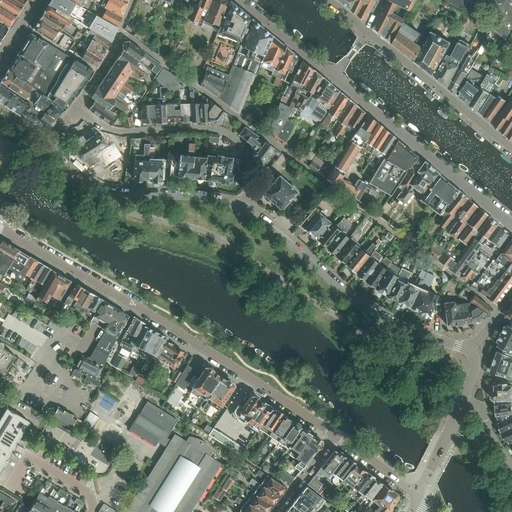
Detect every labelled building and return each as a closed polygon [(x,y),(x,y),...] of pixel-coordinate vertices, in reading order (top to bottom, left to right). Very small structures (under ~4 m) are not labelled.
[(26,1),(25,0),(0,0),(9,0),(21,8),(26,1)] [(0,0),(0,5),(16,16),(21,8),(9,0),(0,0)] [(51,0),(49,4),(77,22),(85,9),(69,0),(51,0)] [(88,0),(69,0),(85,9),(90,12),(117,27),(121,17),(88,0)] [(102,0),(100,6),(121,17),(127,2),(123,0),(102,0)] [(206,13),(210,0),(199,0),(197,6),(194,5),(187,20),(197,24),(203,10),(205,11),(204,12),(206,13)] [(230,1),(228,0),(210,0),(206,13),(203,21),(211,24),(209,29),(208,29),(203,42),(213,46),(218,33),(230,1)] [(338,0),(366,22),(376,0),(338,0)] [(393,43),(405,22),(405,20),(397,15),(402,6),(391,0),(387,0),(383,9),(379,17),(374,28),(393,43)] [(391,0),(402,6),(410,10),(415,0),(391,0)] [(443,0),(468,12),(473,2),(468,0),(443,0)] [(492,0),(489,10),(490,11),(487,17),(494,20),(496,21),(506,0),(492,0)] [(511,0),(507,0),(496,21),(494,20),(490,29),(505,40),(511,26),(511,0)] [(230,1),(218,33),(241,43),(251,19),(230,1)] [(469,19),(477,4),(473,2),(468,12),(461,24),(465,26),(469,19)] [(77,22),(49,4),(44,12),(68,26),(69,24),(77,29),(76,31),(85,36),(89,29),(77,22)] [(0,22),(9,27),(17,16),(16,16),(0,5),(0,22)] [(60,29),(73,37),(76,31),(68,26),(44,12),(39,19),(59,31),(60,29)] [(89,29),(111,41),(113,36),(117,27),(90,12),(86,20),(89,22),(86,27),(89,29)] [(76,42),(39,19),(33,29),(72,53),(74,50),(75,50),(83,54),(86,50),(79,46),(80,44),(76,42)] [(251,19),(241,43),(239,47),(228,76),(218,99),(239,115),(239,114),(244,103),(261,61),(272,36),(251,19)] [(393,43),(415,61),(428,37),(405,22),(393,43)] [(85,36),(96,43),(107,49),(111,41),(89,29),(85,36)] [(428,37),(415,61),(432,75),(451,41),(432,29),(428,37)] [(53,85),(56,80),(70,57),(32,34),(31,33),(17,55),(31,64),(52,78),(49,82),(53,85)] [(96,43),(85,36),(80,44),(79,46),(86,50),(101,59),(106,51),(95,44),(96,43)] [(292,53),(272,36),(261,61),(276,68),(272,76),(277,78),(276,81),(279,82),(284,70),(292,53)] [(435,77),(447,87),(467,53),(471,45),(460,39),(458,42),(451,56),(447,54),(435,77)] [(156,74),(162,66),(129,41),(124,42),(122,45),(123,49),(122,50),(138,61),(141,57),(154,66),(151,70),(156,74)] [(101,59),(86,50),(83,54),(74,50),(72,53),(97,68),(101,59)] [(138,61),(122,50),(116,59),(144,79),(150,84),(153,81),(144,74),(145,73),(135,66),(138,61)] [(473,57),(467,53),(447,87),(455,94),(472,67),(480,54),(477,52),(473,57)] [(300,59),(292,53),(284,70),(288,71),(284,81),(289,83),(291,79),(300,59)] [(17,55),(8,70),(47,95),(53,85),(49,82),(52,78),(31,64),(17,55)] [(87,81),(88,81),(94,71),(74,59),(74,60),(69,69),(87,81)] [(143,81),(144,79),(116,59),(112,66),(127,77),(130,74),(140,81),(143,81)] [(185,75),(197,83),(203,68),(192,61),(186,74),(185,75)] [(313,70),(302,61),(292,80),(291,79),(286,88),(286,87),(280,99),(276,113),(275,115),(265,133),(275,140),(313,70)] [(124,82),(127,78),(112,66),(107,73),(136,95),(138,92),(124,82)] [(477,111),(489,92),(493,86),(500,76),(494,73),(496,70),(491,67),(487,73),(485,78),(480,86),(479,89),(468,104),(477,111)] [(228,76),(207,68),(200,85),(218,99),(228,76)] [(81,89),(82,89),(87,81),(69,69),(63,78),(81,89)] [(166,87),(170,87),(170,74),(163,69),(161,72),(156,80),(165,86),(166,87)] [(47,95),(8,70),(0,82),(4,84),(43,110),(51,102),(52,101),(53,100),(47,95)] [(323,78),(313,70),(275,140),(282,146),(298,116),(304,105),(306,106),(323,78)] [(468,104),(479,89),(480,86),(485,78),(480,75),(472,70),(468,78),(469,79),(465,84),(459,91),(461,92),(458,96),(468,104)] [(134,98),(136,95),(107,73),(102,81),(118,92),(125,97),(129,100),(132,96),(134,98)] [(170,87),(170,91),(171,91),(179,91),(179,83),(178,83),(179,78),(170,74),(170,87)] [(500,77),(495,84),(499,86),(504,79),(500,77)] [(74,97),(76,98),(81,89),(63,78),(58,87),(74,97)] [(331,85),(323,78),(306,106),(304,105),(298,116),(305,120),(306,120),(307,117),(308,117),(310,114),(321,120),(330,105),(331,106),(339,92),(331,85)] [(102,81),(98,88),(133,114),(135,111),(122,101),(125,97),(118,92),(102,81)] [(9,90),(0,84),(0,102),(19,115),(23,109),(28,100),(9,90)] [(499,87),(495,84),(494,87),(493,86),(489,92),(477,111),(484,116),(496,98),(493,96),(498,88),(499,87)] [(68,105),(69,105),(74,97),(58,87),(52,95),(55,97),(66,104),(68,105)] [(112,104),(131,117),(133,113),(97,88),(91,97),(96,101),(108,109),(112,104)] [(165,93),(164,88),(159,88),(160,99),(154,99),(155,105),(156,123),(166,123),(166,122),(165,105),(165,93)] [(183,90),(179,91),(180,104),(181,122),(190,121),(189,95),(184,95),(184,90),(183,90)] [(189,92),(191,122),(198,122),(198,104),(194,104),(193,91),(189,92)] [(329,111),(321,124),(326,126),(332,116),(336,118),(344,105),(345,103),(348,99),(341,93),(329,111)] [(490,122),(506,100),(498,95),(496,98),(484,116),(490,122)] [(209,100),(203,96),(203,104),(198,104),(198,122),(207,122),(207,121),(207,113),(207,106),(209,106),(209,100)] [(61,113),(67,107),(68,107),(67,107),(65,106),(66,104),(55,97),(54,99),(52,101),(51,102),(61,113)] [(43,110),(28,100),(23,109),(24,112),(26,114),(29,114),(39,120),(44,111),(43,110)] [(349,100),(342,111),(337,117),(335,120),(340,124),(332,135),(338,139),(344,129),(357,107),(349,100)] [(511,101),(511,100),(494,124),(511,139),(511,101)] [(111,126),(118,116),(108,109),(96,101),(89,110),(111,126)] [(54,119),(61,113),(51,102),(43,110),(44,111),(52,116),(54,119)] [(244,103),(239,114),(246,117),(248,117),(252,105),(244,103)] [(181,122),(180,104),(165,105),(166,122),(181,122)] [(226,113),(213,104),(207,113),(207,121),(211,122),(215,124),(219,123),(226,113)] [(156,123),(155,105),(145,105),(145,107),(141,108),(141,124),(156,123)] [(357,107),(344,129),(346,130),(352,135),(356,128),(365,114),(357,107)] [(52,116),(44,111),(39,120),(49,127),(51,126),(55,122),(54,119),(52,116)] [(377,123),(367,115),(343,151),(337,161),(334,166),(326,179),(354,198),(364,182),(357,179),(353,184),(343,178),(359,152),(377,123)] [(388,133),(377,123),(359,152),(364,155),(371,160),(373,155),(388,133)] [(273,148),(245,127),(239,135),(246,140),(246,141),(252,145),(250,148),(254,151),(252,153),(255,155),(253,157),(254,161),(258,164),(261,163),(273,148)] [(373,155),(381,160),(387,151),(386,151),(394,138),(388,133),(373,155)] [(85,141),(82,136),(73,141),(79,149),(77,150),(76,154),(79,158),(82,158),(84,157),(90,166),(98,161),(106,155),(101,147),(107,144),(101,135),(95,139),(93,136),(88,139),(85,141)] [(387,151),(381,160),(368,183),(390,196),(409,167),(417,156),(394,138),(386,151),(387,151)] [(149,145),(146,144),(146,151),(144,151),(144,155),(135,155),(134,160),(133,178),(135,180),(141,180),(143,178),(147,179),(149,154),(149,145)] [(179,160),(171,159),(169,175),(177,176),(177,177),(179,178),(180,179),(184,179),(186,178),(191,178),(193,156),(195,144),(189,144),(187,156),(180,155),(179,160)] [(311,151),(306,148),(300,158),(309,164),(317,151),(313,148),(311,151)] [(154,154),(149,154),(147,179),(151,179),(153,181),(159,182),(161,180),(162,162),(154,161),(154,154)] [(207,155),(207,158),(204,180),(219,181),(222,184),(227,184),(231,181),(232,175),(230,173),(232,158),(222,157),(222,155),(217,155),(217,156),(207,155)] [(290,163),(282,155),(275,163),(283,171),(290,163)] [(207,158),(193,156),(191,178),(196,179),(197,181),(201,181),(203,179),(204,180),(207,158)] [(321,161),(315,156),(309,165),(309,167),(312,169),(314,170),(316,172),(317,172),(323,164),(323,163),(324,161),(322,160),(321,161)] [(337,161),(329,156),(324,165),(323,164),(317,172),(326,179),(334,166),(337,161)] [(424,162),(417,156),(409,167),(411,168),(397,188),(402,191),(396,198),(403,204),(406,204),(413,193),(413,192),(411,191),(413,188),(422,194),(438,174),(424,162)] [(466,198),(438,174),(422,194),(418,200),(436,213),(439,215),(440,215),(443,217),(438,224),(443,229),(453,216),(466,198)] [(297,191),(288,183),(279,175),(265,192),(265,195),(268,198),(272,198),(274,200),(275,201),(275,205),(279,208),(283,208),(285,205),(288,208),(296,198),(293,196),(297,191)] [(476,207),(466,198),(453,216),(458,220),(448,234),(455,239),(465,224),(464,224),(476,207)] [(317,240),(331,222),(318,211),(319,211),(315,207),(299,226),(304,230),(305,230),(310,234),(311,238),(314,240),(317,240)] [(487,215),(478,208),(467,223),(470,225),(459,240),(467,246),(469,241),(472,236),(487,215)] [(336,227),(331,222),(317,240),(326,248),(348,220),(344,217),(336,227)] [(497,224),(489,217),(477,233),(482,236),(478,242),(481,245),(497,224)] [(348,220),(326,248),(334,255),(349,238),(344,233),(352,224),(348,220)] [(511,236),(499,226),(488,240),(500,249),(511,236)] [(349,238),(334,255),(345,264),(359,246),(356,243),(357,241),(355,240),(356,238),(357,239),(362,233),(357,228),(350,237),(349,238)] [(426,252),(430,247),(434,242),(426,236),(419,246),(426,251),(426,252)] [(492,288),(503,296),(511,283),(511,276),(505,271),(506,269),(495,260),(493,259),(479,248),(481,245),(478,242),(473,237),(470,242),(469,241),(467,246),(460,254),(459,254),(457,257),(448,269),(458,277),(467,265),(494,286),(492,288)] [(511,263),(511,262),(511,237),(496,258),(499,260),(502,256),(511,262),(511,263)] [(359,246),(345,264),(355,273),(371,254),(382,241),(378,239),(376,242),(378,243),(376,245),(373,243),(366,250),(364,248),(363,249),(359,246)] [(25,265),(30,257),(1,240),(0,240),(0,250),(25,265)] [(437,260),(441,255),(430,247),(426,252),(427,253),(437,260)] [(450,251),(446,248),(441,255),(437,260),(448,269),(457,257),(450,251)] [(0,273),(4,276),(6,277),(7,275),(13,279),(19,270),(21,271),(25,265),(0,250),(0,273)] [(385,253),(383,255),(379,261),(364,281),(374,288),(386,268),(391,261),(387,259),(389,255),(385,253)] [(371,254),(355,273),(364,281),(379,261),(371,254)] [(30,257),(25,265),(21,271),(19,270),(13,279),(22,284),(27,275),(29,276),(38,262),(30,257)] [(402,267),(406,259),(403,258),(401,263),(399,268),(395,275),(386,268),(374,288),(375,291),(378,294),(381,293),(387,296),(402,267)] [(29,276),(32,278),(26,290),(29,292),(32,288),(36,280),(45,266),(38,262),(29,276)] [(467,265),(458,277),(464,282),(467,278),(472,282),(478,274),(467,265)] [(32,288),(36,290),(40,283),(44,285),(36,298),(28,294),(26,298),(34,303),(36,300),(53,310),(71,281),(53,270),(45,266),(36,280),(32,288)] [(387,296),(387,297),(390,299),(390,298),(397,301),(408,279),(403,276),(406,269),(402,267),(387,296)] [(425,275),(420,273),(417,278),(413,286),(406,283),(397,302),(398,305),(402,307),(405,306),(409,308),(425,275)] [(434,277),(426,273),(409,308),(420,312),(421,316),(425,317),(429,316),(437,295),(428,291),(434,277)] [(494,286),(478,274),(472,282),(470,286),(496,305),(503,296),(492,288),(494,286)] [(71,299),(76,302),(84,289),(75,283),(67,297),(64,303),(68,305),(71,299)] [(83,312),(86,308),(94,295),(84,289),(76,302),(72,307),(83,312)] [(471,298),(461,291),(459,294),(471,303),(475,306),(484,313),(486,311),(487,311),(488,309),(489,309),(489,307),(473,295),(471,298)] [(91,311),(88,315),(87,314),(84,319),(90,322),(90,321),(103,300),(94,295),(86,308),(91,311)] [(96,324),(101,327),(113,306),(108,304),(103,300),(90,321),(96,324)] [(455,301),(444,303),(441,303),(440,308),(445,308),(445,312),(447,325),(455,324),(455,325),(462,324),(461,323),(471,322),(470,321),(469,303),(455,305),(455,301)] [(101,327),(106,330),(91,356),(86,358),(81,356),(74,369),(89,376),(87,379),(85,378),(84,380),(93,384),(111,349),(111,348),(117,337),(129,316),(113,306),(101,327)] [(484,313),(475,306),(470,310),(470,321),(476,320),(475,320),(478,321),(481,319),(482,316),(481,316),(484,313)] [(144,326),(145,324),(133,316),(125,332),(134,336),(129,345),(134,347),(144,326)] [(507,327),(505,326),(501,334),(511,338),(511,326),(508,325),(507,327)] [(132,351),(139,355),(152,330),(151,328),(149,326),(147,328),(144,326),(134,347),(129,345),(121,341),(119,345),(122,346),(121,348),(131,353),(132,351)] [(143,356),(147,358),(159,334),(152,330),(139,355),(137,359),(141,361),(143,356)] [(167,338),(159,334),(147,358),(140,372),(143,373),(144,371),(144,372),(153,355),(157,357),(165,340),(167,338)] [(511,338),(501,334),(497,341),(499,342),(498,346),(502,348),(501,349),(511,355),(511,338)] [(165,340),(157,357),(157,358),(174,369),(177,363),(181,365),(184,359),(180,357),(183,352),(182,351),(180,350),(178,349),(177,348),(173,346),(173,345),(165,340)] [(0,369),(5,373),(16,356),(0,345),(0,369)] [(511,357),(497,352),(495,359),(495,358),(493,364),(490,371),(511,379),(511,378),(511,355),(511,357)] [(126,359),(118,355),(112,366),(120,370),(126,359)] [(190,391),(189,392),(197,397),(198,397),(199,396),(201,398),(204,400),(219,376),(214,373),(213,370),(208,367),(205,367),(204,369),(201,374),(196,371),(195,371),(187,365),(182,373),(176,383),(175,384),(175,385),(176,384),(183,390),(185,388),(190,391)] [(177,370),(171,380),(176,383),(182,373),(177,370)] [(225,380),(219,376),(204,400),(207,401),(206,403),(205,403),(202,408),(206,410),(209,405),(218,410),(234,386),(233,383),(228,380),(225,380)] [(511,385),(507,385),(507,384),(499,384),(499,385),(495,385),(495,391),(493,391),(491,393),(491,398),(493,400),(495,400),(494,405),(511,402),(511,385)] [(258,429),(259,428),(272,408),(272,407),(254,395),(251,395),(242,408),(238,405),(234,411),(236,418),(245,424),(247,421),(258,429)] [(210,457),(213,452),(208,446),(206,443),(203,441),(196,438),(189,436),(185,442),(177,437),(173,442),(166,438),(178,420),(147,401),(129,429),(155,446),(158,442),(168,449),(146,485),(144,484),(128,509),(132,511),(187,511),(195,500),(197,501),(221,464),(210,457)] [(511,402),(494,405),(495,408),(493,410),(494,414),(496,415),(496,416),(497,416),(511,413),(511,402)] [(57,406),(51,417),(71,428),(77,418),(57,406)] [(0,468),(15,444),(29,421),(23,418),(7,408),(0,420),(0,468)] [(264,431),(269,435),(281,416),(282,415),(281,415),(281,413),(277,411),(276,411),(272,408),(259,428),(262,430),(260,433),(261,434),(264,431)] [(90,412),(82,424),(91,430),(99,418),(90,412)] [(511,413),(497,416),(499,422),(498,423),(501,433),(511,427),(511,413)] [(281,416),(269,435),(272,437),(269,440),(276,444),(278,441),(291,422),(291,421),(290,419),(285,416),(284,418),(281,416)] [(283,444),(288,448),(301,428),(300,426),(295,423),(294,424),(291,422),(278,441),(281,443),(279,447),(281,448),(283,444)] [(511,446),(511,427),(501,433),(506,442),(508,441),(511,447),(511,446)] [(240,455),(244,449),(213,428),(208,435),(210,436),(240,455)] [(294,458),(313,436),(313,435),(302,428),(301,428),(288,448),(285,451),(294,458)] [(313,436),(294,458),(290,464),(300,471),(322,444),(321,440),(316,437),(314,437),(313,436)] [(322,474),(328,478),(345,457),(336,451),(336,452),(334,451),(313,477),(317,480),(322,474)] [(334,479),(339,483),(354,465),(352,464),(353,463),(345,457),(328,478),(327,479),(331,483),(334,479)] [(342,486),(348,491),(364,471),(363,471),(362,469),(358,466),(356,466),(354,465),(339,483),(336,486),(339,490),(342,486)] [(265,479),(261,485),(279,497),(287,488),(267,475),(259,470),(256,473),(265,479)] [(357,498),(359,496),(373,479),(374,477),(368,472),(367,473),(364,471),(348,491),(343,497),(347,499),(350,496),(351,496),(352,494),(357,498)] [(284,473),(280,479),(288,486),(293,480),(284,473)] [(256,488),(252,493),(272,505),(279,497),(261,485),(251,479),(248,483),(256,488)] [(359,496),(369,503),(383,486),(382,485),(382,483),(379,481),(376,481),(373,479),(359,496)] [(323,484),(317,492),(319,494),(325,487),(323,484)] [(383,486),(369,503),(367,506),(374,511),(373,511),(389,511),(392,509),(392,506),(391,506),(397,498),(397,494),(385,485),(383,485),(383,486)] [(306,486),(302,491),(298,495),(300,497),(315,509),(317,507),(323,500),(306,486)] [(249,497),(246,503),(262,511),(266,511),(272,505),(252,493),(247,490),(246,492),(246,495),(249,497)] [(39,493),(28,511),(29,511),(39,511),(48,498),(39,493)] [(299,511),(313,511),(315,509),(313,507),(300,497),(298,495),(295,500),(291,505),(292,506),(299,511)] [(3,501),(9,504),(12,500),(6,496),(3,501)] [(50,511),(57,502),(57,501),(49,496),(48,498),(39,511),(50,511)] [(333,496),(329,500),(337,505),(340,501),(333,496)] [(262,511),(246,503),(237,497),(234,501),(242,506),(239,511),(262,511)] [(340,501),(337,505),(343,509),(346,504),(343,501),(341,499),(340,501)] [(61,511),(65,507),(57,502),(50,511),(61,511)]
